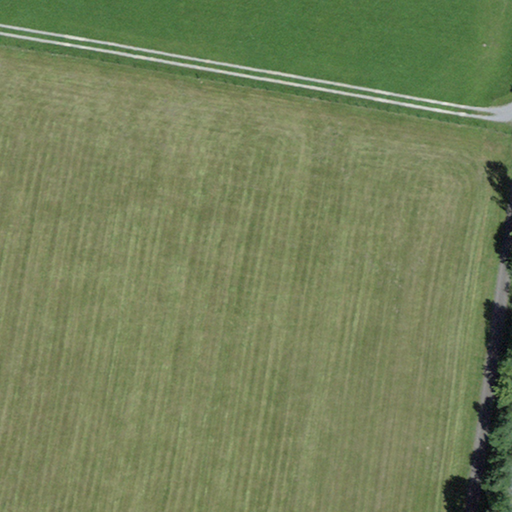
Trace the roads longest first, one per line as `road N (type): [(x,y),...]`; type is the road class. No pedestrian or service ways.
road 1 (unknown): [(511,116),(0,31)]
road 2 (unclassified): [(474,511),(511,220)]
